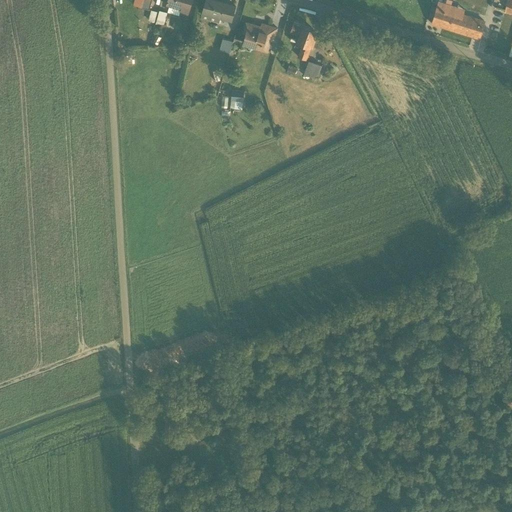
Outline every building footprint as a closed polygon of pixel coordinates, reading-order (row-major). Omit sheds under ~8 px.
[(142,0),(140,8),(149,11),(152,0),(142,0)] [(168,8),(167,13),(178,17),(179,13),(187,16),(192,0),(167,0),(165,7),(168,8)] [(209,0),(205,0),(201,18),(218,23),(219,20),(230,23),(235,7),(209,0)] [(464,10),(438,2),(431,24),(479,39),(484,21),(463,15),(464,10)] [(156,13),(151,11),(148,21),(154,23),(156,13)] [(152,34),(161,35),(162,25),(163,25),(166,14),(158,12),(154,24),(152,34)] [(273,43),(277,29),(261,24),(259,29),(256,29),(255,27),(246,24),(243,34),(245,35),(242,46),(267,54),(271,42),(273,43)] [(297,58),(306,61),(310,50),(311,50),(315,40),(313,39),(315,33),(293,25),(289,33),(298,37),(295,44),(301,46),(297,58)] [(196,59),(199,48),(191,46),(188,57),(196,59)] [(308,62),(303,76),(315,81),(316,77),(317,77),(321,66),(308,62)] [(289,65),(286,72),(294,75),(297,69),(289,65)] [(294,89),(306,105),(313,100),(301,84),(294,89)] [(220,108),(242,109),(242,96),(221,95),(220,108)]
